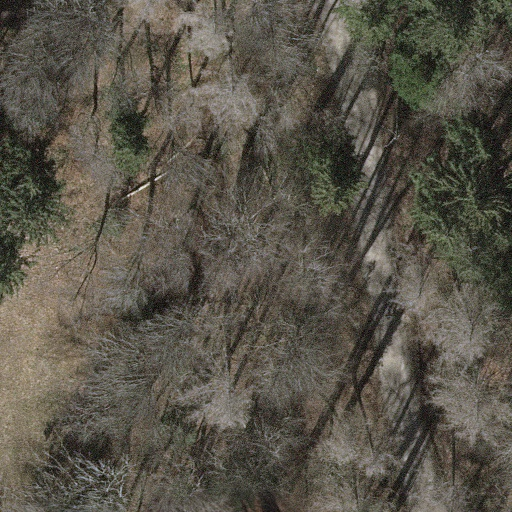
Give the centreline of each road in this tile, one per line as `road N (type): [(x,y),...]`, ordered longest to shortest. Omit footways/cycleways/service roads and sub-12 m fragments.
road 1 (track): [(349,32),(399,378),(436,511)]
road 2 (track): [(266,0),(192,25),(0,14)]
